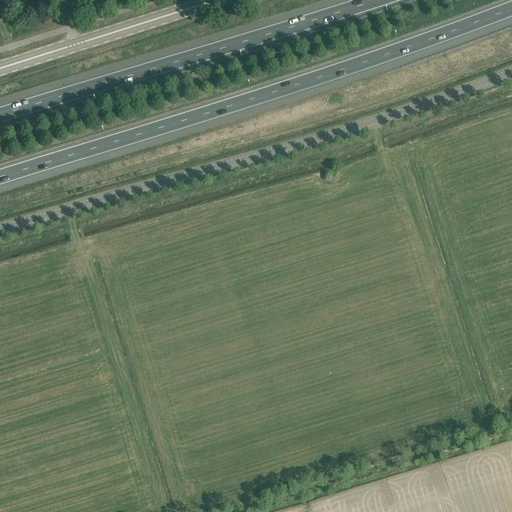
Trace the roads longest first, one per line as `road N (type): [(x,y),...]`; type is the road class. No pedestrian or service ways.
road 1 (motorway): [(0,177),(511,8)]
road 2 (unclassified): [(0,228),(326,136),(511,72)]
road 3 (motorway): [(374,0),(0,115)]
road 4 (track): [(511,429),(239,511)]
road 5 (tertiary): [(0,69),(219,0)]
